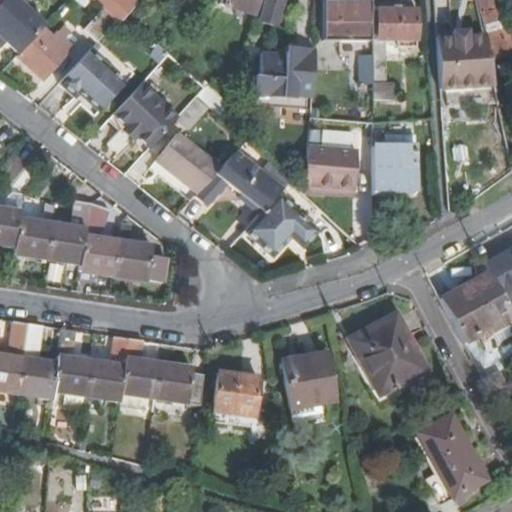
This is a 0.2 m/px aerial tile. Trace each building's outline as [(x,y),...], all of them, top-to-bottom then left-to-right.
[(0,0),(0,51),(2,54),(5,50),(11,55),(21,45),(16,40),(22,33),(8,19),(26,0),(0,0)] [(88,0),(70,0),(81,10),(90,1),(88,0)] [(93,0),(91,2),(102,12),(115,24),(117,26),(134,7),(126,0),(93,0)] [(253,19),(259,0),(226,0),(223,9),(253,19)] [(281,0),(266,0),(259,22),(274,27),(281,0)] [(432,0),(435,35),(451,35),(448,0),(432,0)] [(485,0),(477,2),(494,60),(511,54),(511,25),(499,30),(489,0),(485,0)] [(369,3),(323,3),(322,43),(368,43),(369,3)] [(372,85),(372,101),(390,101),(390,86),(383,86),(384,42),(416,42),(417,11),(377,11),(377,42),(372,42),(372,49),(372,85)] [(115,24),(102,12),(83,32),(96,44),(115,24)] [(41,29),(14,58),(40,82),(70,49),(62,41),(68,35),(61,28),(51,38),(41,29)] [(372,85),(372,49),(362,49),(361,57),(358,57),(358,85),(372,85)] [(123,85),(88,53),(61,81),(57,86),(72,99),(76,95),(97,113),(123,85)] [(309,101),(313,55),(295,54),(295,59),(283,58),(282,60),(259,58),(257,81),(252,81),(250,100),(281,103),(281,99),(309,101)] [(511,65),(497,69),(501,79),(511,75),(511,65)] [(178,119),(141,85),(111,116),(124,128),(126,126),(135,135),(134,137),(148,150),(174,123),(178,119)] [(207,86),(197,95),(217,117),(227,107),(207,86)] [(194,102),(179,117),(178,119),(174,123),(182,130),(202,109),(194,102)] [(440,121),(443,167),(469,167),(469,160),(490,159),(489,138),(465,138),(464,128),(456,128),(456,120),(440,121)] [(464,120),(456,120),(456,128),(464,128),(464,120)] [(114,154),(128,144),(120,132),(106,142),(114,154)] [(318,152),(319,134),(307,133),(302,185),(308,185),(307,189),(308,189),(353,191),(354,154),(347,154),(318,152)] [(318,152),(347,154),(348,136),(319,134),(318,152)] [(192,199),(218,170),(175,136),(148,170),(188,203),(192,199)] [(390,148),(372,148),(372,190),(413,190),(413,140),(389,139),(390,148)] [(12,154),(0,168),(0,183),(7,188),(25,165),(12,154)] [(260,212),(274,197),(228,160),(218,170),(192,199),(204,207),(226,184),(260,212)] [(352,199),(353,191),(308,189),(307,189),(308,185),(302,185),(301,196),(352,199)] [(288,238),(300,249),(315,232),(275,196),(274,197),(260,212),(242,232),(270,257),(288,238)] [(49,225),(44,261),(78,266),(87,206),(72,204),(69,228),(49,225)] [(110,278),(116,242),(105,240),(110,209),(87,206),(78,266),(77,273),(110,278)] [(17,213),(0,210),(0,247),(12,249),(16,220),(17,213)] [(49,225),(16,220),(12,249),(11,256),(44,261),(49,225)] [(116,242),(110,278),(161,285),(164,259),(149,257),(150,247),(116,242)] [(511,248),(483,264),(488,274),(500,297),(511,290),(511,248)] [(437,300),(461,345),(511,318),(500,297),(488,274),(437,300)] [(395,316),(345,342),(376,399),(425,373),(395,316)] [(0,394),(15,396),(25,325),(8,323),(3,357),(0,356),(0,394)] [(37,362),(41,328),(25,325),(15,396),(49,402),(50,393),(54,365),(37,362)] [(54,365),(50,393),(83,398),(88,364),(70,362),(74,332),(59,330),(54,365)] [(106,366),(88,364),(83,398),(116,403),(117,396),(125,340),(110,338),(106,366)] [(142,343),(125,340),(117,396),(149,401),(154,365),(139,363),(142,343)] [(324,354),(279,362),(287,411),(319,405),(331,403),(324,354)] [(190,370),(154,365),(149,401),(185,406),(185,405),(199,406),(202,377),(189,375),(190,370)] [(257,380),(216,374),(210,414),(251,420),(257,380)] [(287,411),(289,425),(321,420),(319,405),(287,411)] [(449,417),(415,436),(451,502),(485,483),(449,417)]
